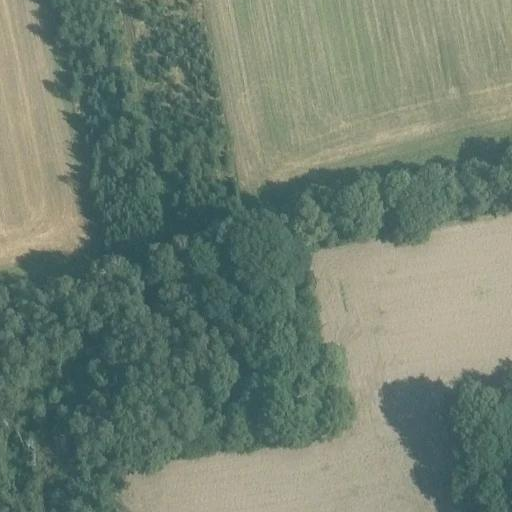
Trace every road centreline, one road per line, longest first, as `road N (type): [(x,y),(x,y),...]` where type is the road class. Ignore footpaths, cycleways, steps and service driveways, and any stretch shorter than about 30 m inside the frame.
road 1 (track): [(0,305),(289,224),(511,176)]
road 2 (track): [(123,0),(174,255)]
